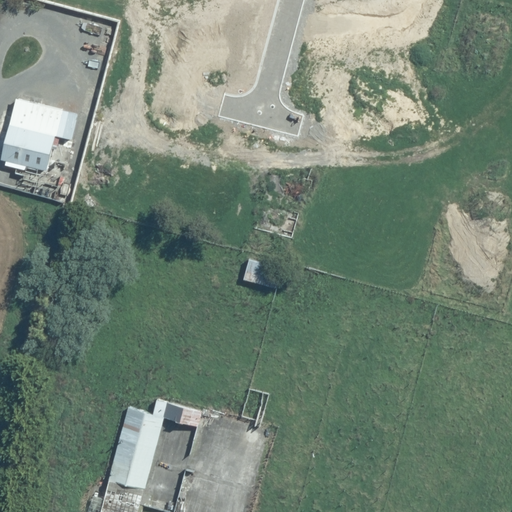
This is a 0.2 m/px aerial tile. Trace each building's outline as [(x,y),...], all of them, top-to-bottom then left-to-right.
[(117,71),(108,100),(148,112),(157,83),(117,71)] [(42,102),(17,96),(9,127),(0,124),(0,155),(1,156),(0,159),(0,162),(27,170),(24,180),(61,190),(67,169),(50,164),(55,144),(71,149),(81,114),(69,111),(73,95),(46,87),(42,102)] [(299,212),(261,202),(249,249),(287,258),(299,212)] [(247,257),(242,277),(278,285),(282,265),(247,257)] [(376,511),(423,339),(354,321),(302,511),(376,511)] [(152,411),(129,405),(105,497),(94,495),(89,511),(140,511),(169,400),(155,397),(152,411)]
